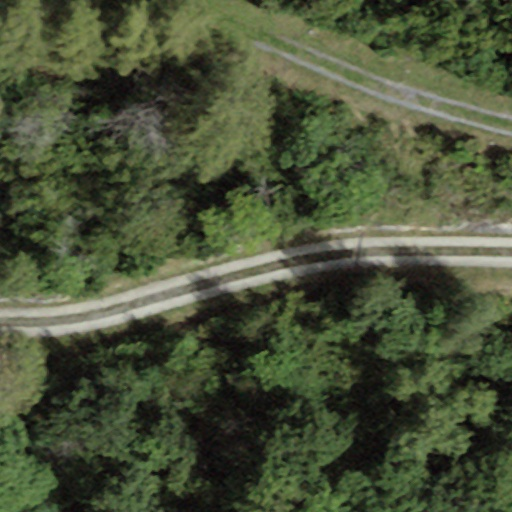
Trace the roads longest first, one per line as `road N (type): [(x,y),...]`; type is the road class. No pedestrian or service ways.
road 1 (residential): [(0,323),(111,312),(343,254),(511,252)]
road 2 (track): [(511,126),(381,87),(159,0)]
